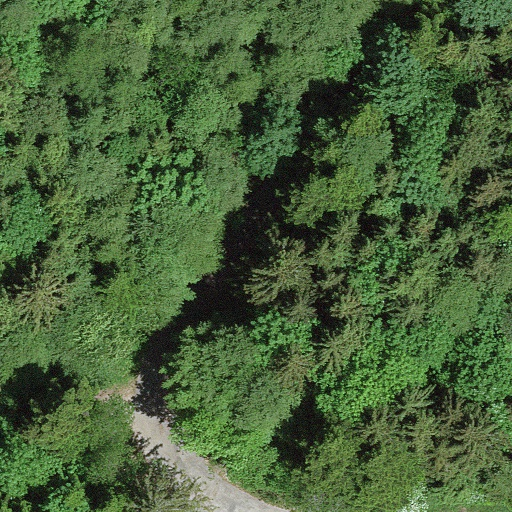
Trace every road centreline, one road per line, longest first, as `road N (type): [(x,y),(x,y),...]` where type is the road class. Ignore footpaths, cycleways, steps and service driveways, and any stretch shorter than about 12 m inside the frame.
road 1 (unclassified): [(247,238),(183,337),(165,383),(162,414),(173,450),(215,511)]
road 2 (track): [(409,0),(247,238)]
